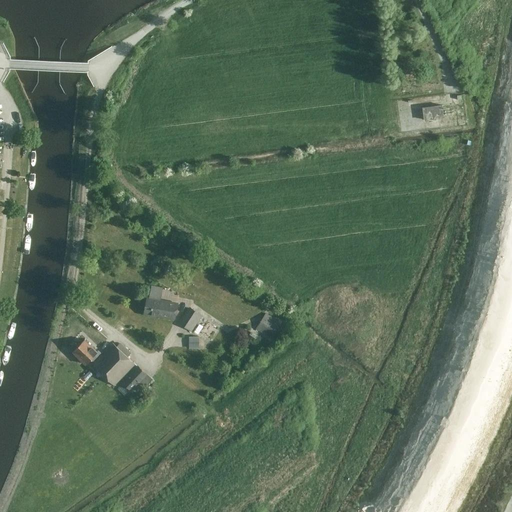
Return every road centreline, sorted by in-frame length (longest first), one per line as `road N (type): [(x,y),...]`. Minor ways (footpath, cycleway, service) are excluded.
road 1 (primary): [(511,271),(488,365),(419,511)]
road 2 (unknown): [(420,0),(466,120)]
